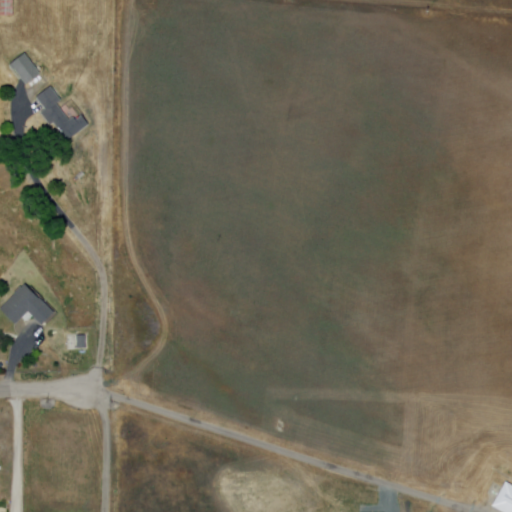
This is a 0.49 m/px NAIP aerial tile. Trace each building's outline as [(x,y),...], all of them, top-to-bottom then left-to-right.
[(14,0),(14,17),(0,16),(1,9),(0,9),(0,0),(14,0)] [(27,86),(11,66),(26,54),(42,74),(27,86)] [(69,142),(56,124),(53,126),(43,112),(47,110),(39,98),(54,87),(64,101),(59,105),(71,121),(76,117),(78,120),(84,116),(91,126),(69,142)] [(43,326),(29,313),(17,325),(2,311),(26,285),(55,314),(43,326)] [(78,347),(78,334),(87,335),(87,347),(78,347)] [(511,510),(501,504),(508,491),(511,493),(511,510)]
